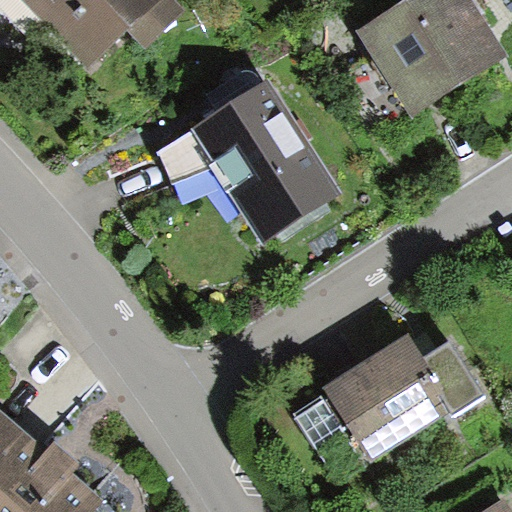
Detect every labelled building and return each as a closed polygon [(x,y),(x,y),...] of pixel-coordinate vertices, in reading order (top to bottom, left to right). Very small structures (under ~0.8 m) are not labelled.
[(32,0),(96,68),(137,30),(152,45),(193,7),(186,0),(32,0)] [(464,0),(417,0),(358,38),(412,122),(505,63),(464,0)] [(175,184),(215,165),(264,241),(343,191),(273,81),(230,108),(162,151),(175,184)] [(424,356),(408,331),(322,385),(371,462),(482,391),(449,340),(424,356)] [(1,403),(0,404),(0,511),(103,511),(115,498),(1,403)] [(511,511),(511,498),(489,511),(511,511)]
